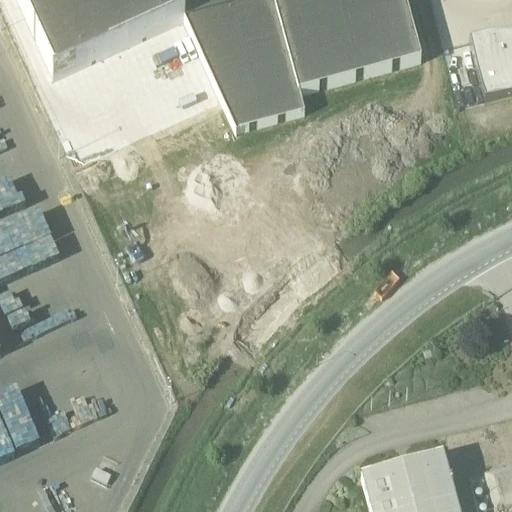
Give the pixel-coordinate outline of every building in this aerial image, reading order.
[(421,67),(402,0),(14,0),(53,85),(183,26),(234,138),(304,119),(299,100),(421,67)] [(511,34),(468,46),(484,105),(511,97),(511,34)] [(0,107),(0,224),(3,223),(6,232),(0,233),(0,258),(9,255),(8,252),(24,247),(18,227),(37,220),(14,151),(0,107)] [(36,381),(56,435),(96,420),(74,359),(2,386),(13,417),(33,409),(24,385),(36,381)] [(360,483),(367,511),(455,511),(442,461),(360,483)] [(511,469),(484,477),(493,511),(501,511),(511,509),(511,469)]
